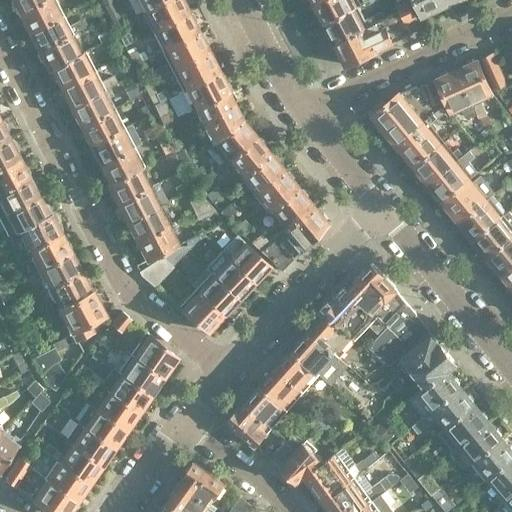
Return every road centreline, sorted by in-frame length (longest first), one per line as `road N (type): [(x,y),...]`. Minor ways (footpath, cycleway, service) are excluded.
road 1 (residential): [(225,370),(122,291),(0,40)]
road 2 (residential): [(302,110),(511,14)]
road 3 (residential): [(225,370),(380,207)]
road 4 (residential): [(511,368),(380,207)]
road 5 (residential): [(286,511),(182,424)]
road 6 (residential): [(380,207),(302,110)]
road 7 (residential): [(302,110),(245,0)]
